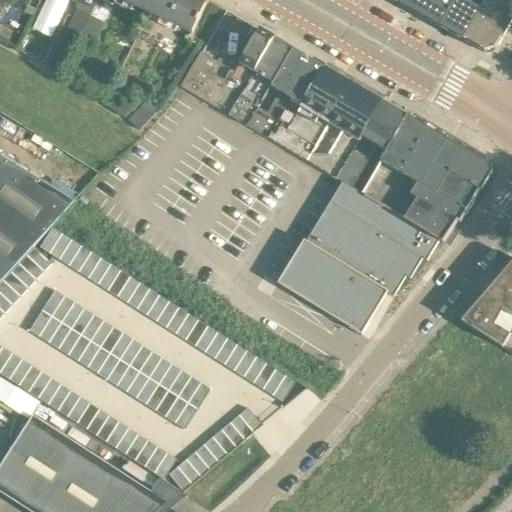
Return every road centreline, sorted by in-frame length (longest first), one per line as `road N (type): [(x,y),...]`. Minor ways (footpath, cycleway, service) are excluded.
road 1 (unclassified): [(243,511),(511,204)]
road 2 (tertiary): [(275,0),(411,76),(453,89)]
road 3 (tertiary): [(453,89),(419,58),(317,0)]
